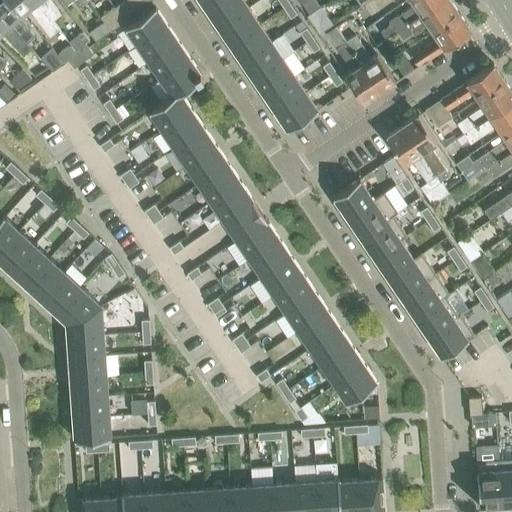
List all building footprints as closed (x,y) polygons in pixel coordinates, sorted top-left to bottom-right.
[(11,0),(0,0),(0,14),(25,42),(34,33),(18,16),(23,13),(11,0)] [(37,0),(11,0),(23,13),(29,9),(50,37),(60,29),(52,19),(37,0)] [(37,0),(52,19),(61,12),(51,0),(37,0)] [(124,0),(119,4),(126,14),(147,0),(124,0)] [(200,0),(206,9),(219,0),(200,0)] [(219,0),(206,9),(218,26),(248,5),(244,0),(219,0)] [(441,0),(411,0),(414,4),(390,21),(392,24),(381,32),(385,38),(441,0)] [(451,0),(441,0),(396,30),(403,40),(428,24),(432,31),(460,13),(451,0)] [(290,2),(284,7),(290,17),(297,12),(290,2)] [(156,5),(125,26),(137,44),(167,23),(156,5)] [(260,22),(248,5),(218,26),(230,43),(260,22)] [(113,6),(101,15),(104,20),(111,30),(124,21),(121,17),(114,7),(113,6)] [(471,29),(460,13),(432,31),(437,38),(412,55),(418,65),(471,29)] [(30,47),(25,42),(0,14),(0,34),(3,32),(23,53),(30,47)] [(326,16),(312,25),(318,34),(332,24),(326,16)] [(104,20),(88,31),(95,41),(111,30),(104,20)] [(260,22),(230,43),(241,60),(272,40),(260,22)] [(180,41),(167,23),(137,44),(149,61),(180,41)] [(353,84),(364,101),(381,90),(347,40),(337,25),(328,31),(352,68),(345,73),(353,84)] [(306,26),(300,31),(306,41),(313,36),(306,26)] [(68,40),(70,43),(74,48),(84,41),(88,38),(82,29),(68,40)] [(272,40),(241,60),(253,77),(292,51),(293,50),(281,33),(272,40)] [(356,34),(347,40),(381,90),(396,80),(377,52),(371,56),(356,34)] [(313,36),(306,41),(313,51),(320,46),(313,36)] [(74,48),(70,43),(57,53),(65,62),(68,59),(74,67),(93,53),(88,46),(84,41),(74,48)] [(149,61),(161,79),(191,58),(180,41),(149,61)] [(52,47),(41,57),(49,66),(53,70),(65,62),(57,53),(52,47)] [(292,51),(253,77),(264,94),(295,74),(303,68),(292,51)] [(191,58),(161,79),(172,95),(172,96),(180,91),(203,76),(191,58)] [(329,60),(322,64),(329,74),(336,70),(329,60)] [(474,91),(479,99),(505,80),(493,62),(425,108),(438,126),(454,115),(449,107),(474,91)] [(87,64),(80,68),(87,78),(93,74),(87,64)] [(9,80),(12,83),(18,89),(32,79),(21,68),(9,80)] [(336,70),(329,74),(336,84),(342,80),(336,70)] [(93,74),(87,78),(94,88),(100,84),(93,74)] [(264,95),(276,112),(307,91),(295,74),(264,95)] [(459,123),(465,132),(511,100),(511,89),(505,80),(479,99),(484,106),(459,123)] [(7,86),(0,93),(0,95),(6,101),(14,92),(7,86)] [(172,95),(149,110),(161,128),(192,108),(180,91),(172,96),(172,95)] [(318,108),(307,91),(276,112),(288,129),(318,108)] [(110,97),(103,102),(110,112),(116,107),(110,97)] [(511,100),(465,132),(472,143),(497,125),(502,132),(511,124),(511,100)] [(116,107),(110,112),(116,122),(123,117),(116,107)] [(174,146),(204,126),(192,108),(161,128),(174,146)] [(403,124),(437,175),(438,174),(441,180),(450,174),(447,168),(431,145),(437,141),(418,113),(403,124)] [(403,124),(386,135),(406,163),(413,158),(428,181),(437,175),(403,124)] [(476,175),(488,166),(511,150),(511,124),(502,132),(506,139),(481,156),(461,169),(468,178),(468,180),(476,175)] [(186,165),(216,144),(204,126),(174,146),(186,165)] [(109,137),(100,143),(104,150),(114,144),(109,137)] [(124,137),(107,150),(119,167),(137,154),(124,137)] [(455,139),(445,146),(451,154),(461,147),(455,139)] [(186,165),(198,183),(229,162),(216,144),(186,165)] [(511,150),(488,166),(476,175),(482,183),(494,175),(511,162),(511,150)] [(400,180),(407,175),(393,155),(382,162),(396,182),(400,180)] [(10,160),(5,166),(14,174),(19,168),(10,160)] [(241,180),(229,162),(198,183),(211,201),(241,180)] [(130,167),(120,174),(125,180),(134,173),(130,167)] [(19,168),(14,174),(23,182),(28,176),(19,168)] [(134,173),(125,180),(129,187),(139,180),(134,173)] [(407,175),(400,180),(407,190),(413,185),(407,175)] [(360,177),(333,195),(347,216),(374,198),(373,197),(360,177)] [(241,180),(211,201),(223,219),(251,200),(253,202),(255,201),(241,180)] [(447,188),(441,180),(425,191),(433,202),(449,191),(447,188)] [(41,188),(35,194),(44,202),(50,196),(41,188)] [(374,198),(347,216),(360,236),(393,213),(397,210),(384,190),(373,197),(374,198)] [(502,212),(511,205),(511,191),(507,195),(486,209),(492,219),(502,212)] [(50,196),(44,202),(53,210),(58,204),(50,196)] [(154,203),(144,209),(149,216),(159,209),(154,203)] [(427,205),(420,210),(427,220),(433,215),(427,205)] [(511,205),(502,212),(509,221),(511,219),(511,205)] [(159,209),(149,216),(153,222),(163,216),(159,209)] [(393,213),(360,236),(374,256),(401,238),(407,234),(393,213)] [(0,249),(19,229),(3,214),(0,217),(0,249)] [(71,215),(65,221),(74,229),(80,223),(71,215)] [(433,215),(427,220),(433,230),(440,225),(433,215)] [(236,239),(248,257),(279,236),(267,218),(236,239)] [(80,223),(74,229),(83,237),(88,231),(80,223)] [(0,249),(0,261),(9,269),(34,242),(19,229),(0,249)] [(461,240),(472,258),(487,248),(476,231),(461,240)] [(291,254),(279,236),(248,257),(261,275),(291,254)] [(401,238),(374,256),(387,276),(414,257),(413,257),(401,238)] [(179,239),(169,246),(174,253),(184,246),(179,239)] [(34,242),(9,269),(23,282),(48,255),(34,242)] [(453,245),(447,249),(453,259),(460,255),(453,245)] [(414,257),(387,276),(401,296),(436,272),(421,251),(413,257),(414,257)] [(111,252),(104,256),(111,266),(118,262),(111,252)] [(484,252),(472,260),(485,280),(497,272),(484,252)] [(261,275),(249,283),(261,301),(273,293),(303,272),(291,254),(261,275)] [(48,255),(23,282),(37,295),(62,268),(48,255)] [(460,255),(453,259),(460,269),(467,265),(460,255)] [(118,262),(111,266),(118,276),(125,271),(118,262)] [(197,265),(187,272),(191,278),(201,272),(197,265)] [(51,308),(76,281),(62,268),(37,295),(51,308)] [(285,311),(316,290),(303,272),(273,293),(285,311)] [(436,272),(401,296),(414,316),(445,295),(446,295),(449,293),(436,272)] [(76,281),(51,308),(66,321),(101,304),(76,281)] [(480,285),(474,289),(480,299),(487,295),(480,285)] [(285,311),(297,329),(328,308),(316,290),(285,311)] [(498,299),(506,310),(511,306),(511,294),(509,291),(498,299)] [(217,295),(207,302),(212,309),(222,302),(217,295)] [(445,295),(414,316),(428,336),(459,315),(458,314),(446,295),(445,295)] [(487,295),(480,299),(487,309),(494,305),(487,295)] [(222,302),(212,309),(216,315),(226,309),(222,302)] [(101,304),(66,321),(67,341),(104,338),(101,304)] [(340,326),(328,308),(297,329),(310,347),(340,326)] [(459,315),(428,336),(442,356),(474,334),(460,312),(458,314),(459,315)] [(140,332),(148,331),(148,320),(139,321),(140,332)] [(310,347),(322,365),(352,344),(340,326),(310,347)] [(140,343),(149,342),(148,331),(140,332),(140,343)] [(242,331),(232,338),(236,345),(246,338),(242,331)] [(104,338),(67,341),(69,360),(105,358),(104,338)] [(246,338),(236,345),(241,351),(251,344),(246,338)] [(322,365),(334,383),(365,363),(352,344),(322,365)] [(107,377),(105,358),(69,360),(70,380),(107,377)] [(150,361),(142,361),(142,372),(151,372),(150,361)] [(377,381),(365,363),(334,383),(346,401),(377,381)] [(266,367),(256,374),(260,380),(270,373),(266,367)] [(151,372),(142,372),(143,383),(152,383),(151,372)] [(108,397),(107,377),(70,380),(71,399),(108,397)] [(282,391),(289,386),(283,377),(276,382),(282,391)] [(288,400),(295,395),(289,386),(282,391),(288,400)] [(469,396),(468,396),(470,414),(471,414),(482,413),(482,412),(482,406),(481,395),(469,396)] [(71,399),(73,419),(109,416),(108,397),(71,399)] [(309,400),(295,409),(301,419),(303,422),(325,421),(319,412),(318,413),(309,400)] [(144,402),(145,413),(154,412),(153,401),(144,402)] [(379,405),(363,406),(364,418),(378,417),(380,417),(379,405)] [(495,411),(482,412),(482,413),(471,414),(472,426),(474,426),(496,424),(495,411)] [(154,423),(154,412),(145,413),(146,424),(154,423)] [(111,436),(109,416),(73,419),(74,439),(111,436)] [(367,423),(356,424),(356,432),(368,431),(367,423)] [(344,425),(345,433),(356,433),(355,424),(344,425)] [(311,427),(312,436),(323,435),(322,426),(311,427)] [(312,436),(311,427),(300,428),(301,437),(312,436)] [(281,429),(269,430),(270,438),(282,437),(281,429)] [(269,430),(257,431),(258,439),(270,438),(269,430)] [(214,434),(215,443),(226,442),(225,433),(214,434)] [(236,433),(225,433),(226,442),(237,441),(236,433)] [(193,436),(182,437),(182,445),(193,445),(193,436)] [(171,446),(182,445),(182,437),(171,437),(171,446)] [(152,438),(140,439),(141,447),(153,446),(152,438)] [(140,439),(128,440),(129,448),(141,447),(140,439)] [(96,443),(96,452),(107,451),(107,442),(96,443)] [(96,443),(85,444),(85,453),(96,452),(96,443)] [(511,457),(499,458),(498,458),(502,504),(511,503),(511,457)] [(498,458),(476,460),(478,491),(479,506),(502,504),(498,458)] [(360,478),(362,511),(384,511),(382,476),(360,478)] [(339,477),(317,479),(319,511),(341,511),(339,479),(339,477)] [(341,511),(362,511),(360,478),(339,479),(341,511)] [(319,511),(317,479),(295,480),(297,511),(319,511)] [(297,511),(295,480),(273,482),(275,511),(297,511)] [(275,511),(273,482),(252,483),(253,511),(275,511)] [(253,511),(252,483),(230,485),(232,511),(253,511)] [(232,511),(230,485),(208,486),(210,511),(232,511)] [(210,511),(208,486),(187,488),(188,511),(210,511)] [(188,511),(187,488),(165,489),(166,511),(188,511)] [(166,511),(165,489),(143,491),(144,511),(166,511)] [(144,511),(143,491),(121,492),(121,494),(122,494),(122,511),(144,511)] [(101,511),(122,511),(122,494),(121,494),(100,496),(101,511)] [(101,511),(100,496),(78,497),(79,511),(101,511)]
